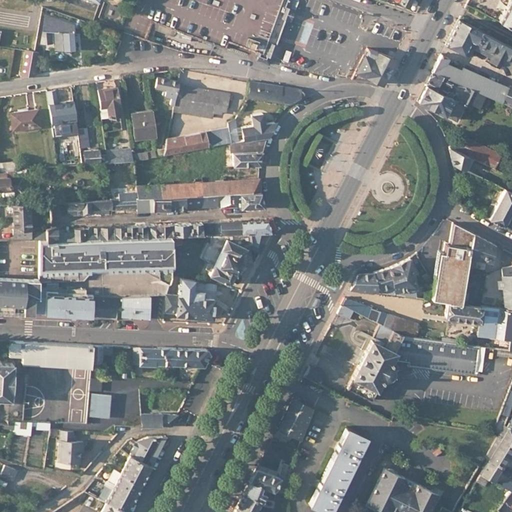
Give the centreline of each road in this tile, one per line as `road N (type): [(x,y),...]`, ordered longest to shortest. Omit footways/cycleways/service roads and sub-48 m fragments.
road 1 (residential): [(0,88),(175,61),(332,93)]
road 2 (residential): [(0,331),(225,342)]
road 3 (residential): [(62,222),(277,212)]
road 4 (unknown): [(97,0),(136,15),(130,59),(49,44),(48,80)]
road 5 (secondary): [(394,100),(318,252)]
road 6 (residential): [(298,367),(221,511)]
road 7 (residential): [(332,93),(303,107),(275,143),(269,166),(277,212)]
road 8 (unknown): [(340,288),(468,335)]
road 9 (residential): [(225,342),(288,230)]
road 10 (residential): [(218,445),(184,431),(143,511)]
road 11 (residential): [(433,208),(437,155),(427,130),(394,100)]
road 12 (residential): [(353,260),(298,367)]
